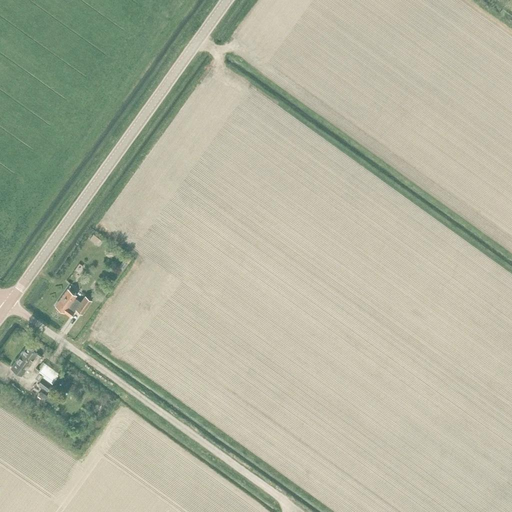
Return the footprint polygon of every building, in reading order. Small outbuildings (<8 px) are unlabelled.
[(93,233),(89,238),(97,244),(101,240),(93,233)] [(91,300),(89,299),(84,295),(79,301),(73,297),(75,294),(66,288),(54,305),(70,316),(73,311),(72,311),(74,308),(82,314),(91,300)] [(26,345),(20,352),(30,360),(28,362),(33,366),(41,356),(36,353),(26,345)] [(18,355),(15,359),(25,367),(28,362),(30,360),(20,352),(18,355)] [(15,359),(10,366),(30,381),(33,376),(38,370),(33,366),(28,362),(25,367),(15,359)] [(38,370),(33,376),(39,380),(41,377),(51,384),(59,373),(44,362),(38,370)] [(39,380),(36,383),(46,390),(51,384),(41,377),(39,380)] [(72,383),(68,388),(77,395),(81,389),(72,383)] [(43,400),(47,395),(40,390),(37,396),(43,400)]
